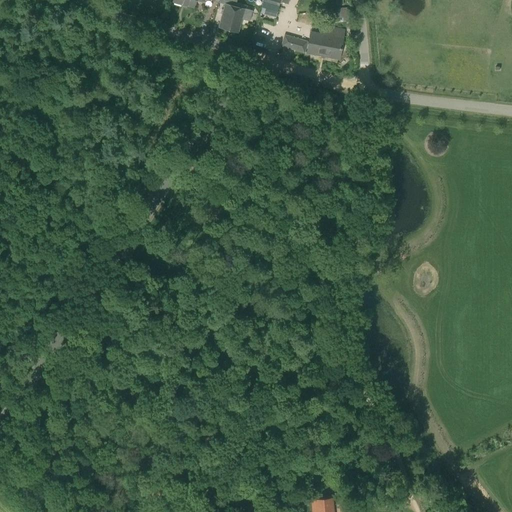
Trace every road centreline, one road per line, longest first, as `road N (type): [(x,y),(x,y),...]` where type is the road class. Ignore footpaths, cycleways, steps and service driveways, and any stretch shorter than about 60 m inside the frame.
road 1 (tertiary): [(0,420),(266,58)]
road 2 (track): [(365,90),(369,203),(335,291),(339,350),(387,427),(419,511)]
road 3 (unclassified): [(266,58),(81,0)]
road 4 (tertiary): [(511,112),(365,90)]
